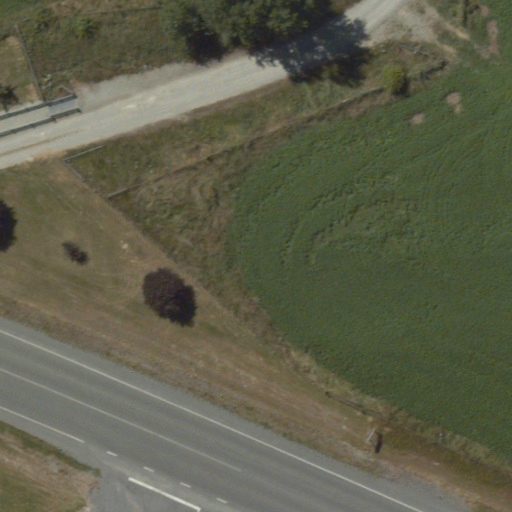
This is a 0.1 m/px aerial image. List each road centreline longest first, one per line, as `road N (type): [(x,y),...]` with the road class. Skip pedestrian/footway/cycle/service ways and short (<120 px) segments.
road 1 (track): [(0,150),(298,53),(355,0)]
road 2 (trunk): [(0,364),(229,464)]
